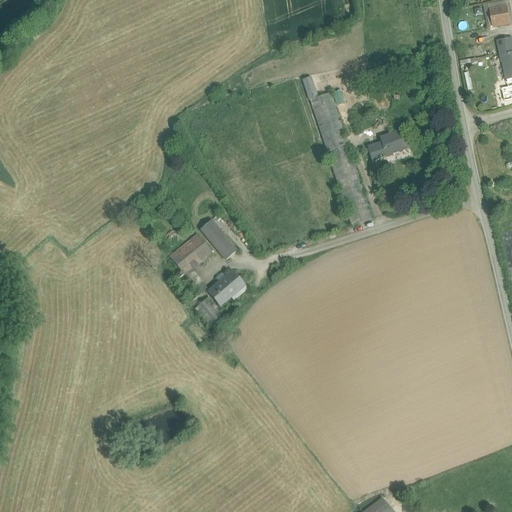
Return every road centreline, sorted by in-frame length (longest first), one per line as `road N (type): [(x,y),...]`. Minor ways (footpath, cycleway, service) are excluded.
road 1 (tertiary): [(511,335),(464,127)]
road 2 (tertiary): [(464,127),(443,0)]
